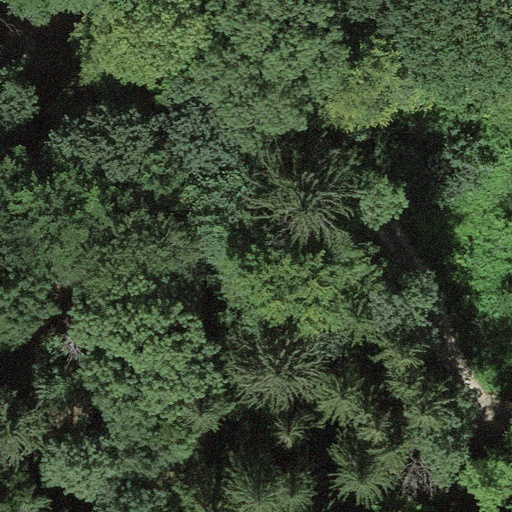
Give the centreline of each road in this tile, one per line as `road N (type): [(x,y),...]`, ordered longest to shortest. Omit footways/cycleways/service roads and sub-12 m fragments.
road 1 (track): [(109,0),(340,152),(511,400)]
road 2 (track): [(421,511),(511,419)]
